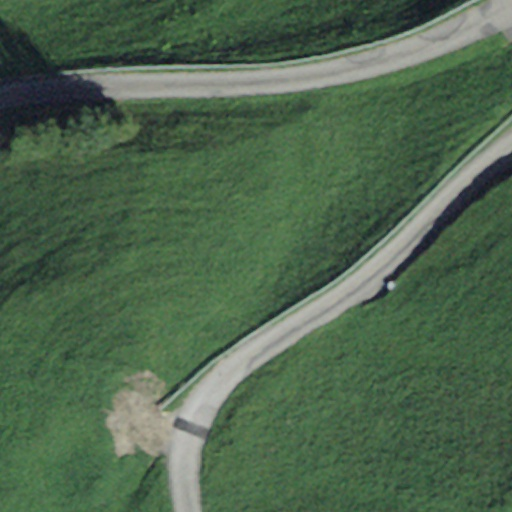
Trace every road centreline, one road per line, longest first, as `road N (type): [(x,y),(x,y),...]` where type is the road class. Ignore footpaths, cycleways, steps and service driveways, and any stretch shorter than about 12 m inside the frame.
road 1 (unclassified): [(0,98),(97,85),(330,75),(511,6)]
road 2 (unclassified): [(511,139),(377,272),(246,360),(201,405),(184,456),(188,511)]
